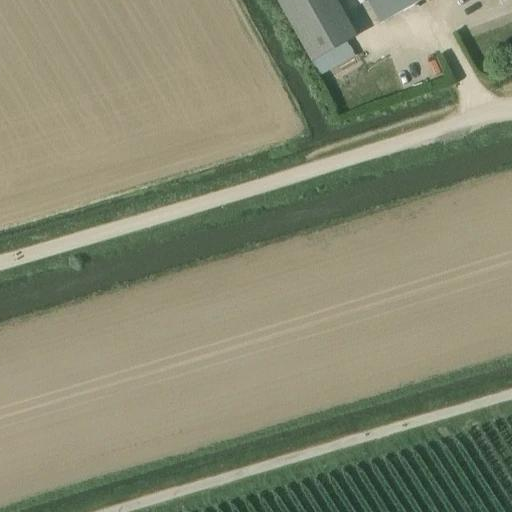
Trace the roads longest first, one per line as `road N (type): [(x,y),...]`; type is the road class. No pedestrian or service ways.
road 1 (unclassified): [(0,273),(511,113)]
road 2 (unknown): [(326,0),(349,34),(431,31),(486,122)]
